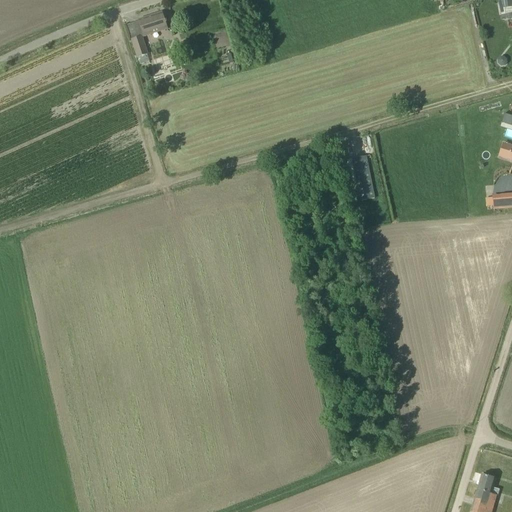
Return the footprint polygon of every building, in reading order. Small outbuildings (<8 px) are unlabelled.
[(511,0),(501,0),(498,1),(501,15),(511,12),(511,0)] [(167,29),(162,14),(139,21),(144,36),(167,29)] [(147,55),(142,37),(131,40),(137,58),(139,65),(149,62),(147,55)] [(186,52),(191,50),(188,42),(173,47),(175,55),(179,54),(180,57),(187,55),(186,52)] [(368,166),(366,157),(352,159),(354,169),(361,202),(374,199),(368,166)] [(482,177),(482,185),(474,186),(475,194),(494,193),(493,176),(482,177)] [(492,488),(495,479),(481,475),(470,511),(492,511),(497,496),(498,490),(492,488)]
